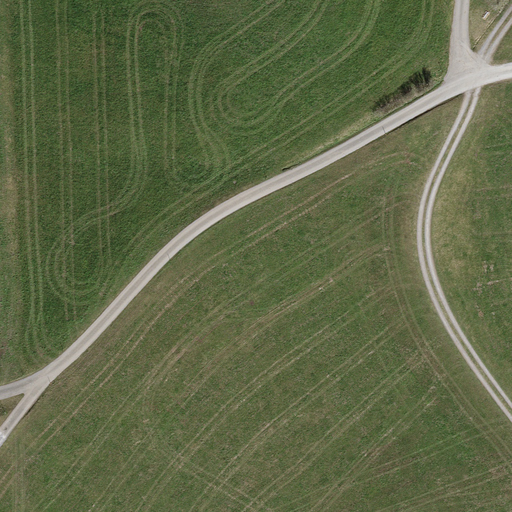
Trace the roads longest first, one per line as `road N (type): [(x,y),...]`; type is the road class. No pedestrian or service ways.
road 1 (track): [(42,381),(199,227),(476,79)]
road 2 (track): [(476,79),(428,196),(423,242),(443,309),(511,411)]
